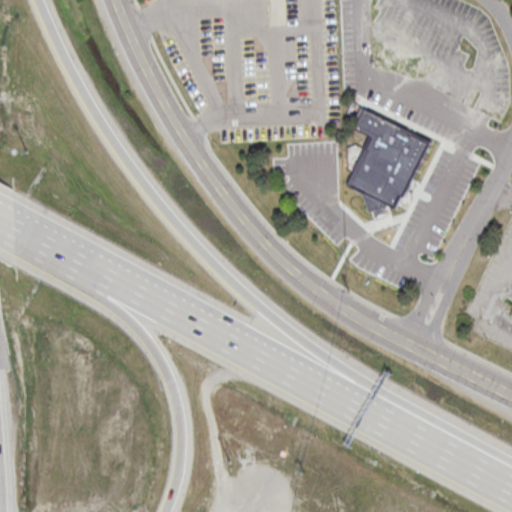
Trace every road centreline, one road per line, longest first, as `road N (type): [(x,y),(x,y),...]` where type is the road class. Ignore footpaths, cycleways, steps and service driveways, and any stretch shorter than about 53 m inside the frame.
road 1 (motorway): [(511,464),(300,339),(245,293),(140,177),(38,0)]
road 2 (tertiary): [(511,395),(339,306),(275,253),(184,135),(119,0)]
road 3 (motorway): [(511,486),(110,278)]
road 4 (motorway): [(167,511),(182,465),(174,386),(110,278)]
